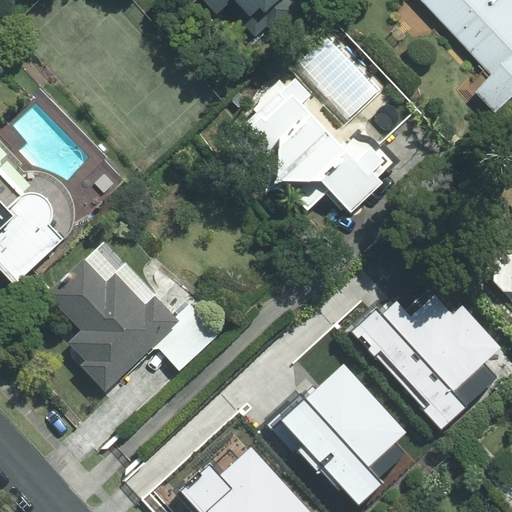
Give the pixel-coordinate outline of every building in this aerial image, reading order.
[(293,0),(202,0),(215,15),(231,2),(256,32),(293,0)] [(496,123),(511,109),(511,0),(431,0),(486,63),(462,83),(496,123)] [(356,156),(298,85),(245,129),(312,210),(338,188),(347,211),(405,163),(382,135),(356,156)] [(420,120),(391,146),(414,171),(442,146),(420,120)] [(80,218),(0,131),(0,264),(13,279),(80,218)] [(511,225),(500,226),(499,280),(511,299),(511,225)] [(116,273),(95,251),(51,292),(86,329),(72,342),(111,383),(179,319),(127,264),(116,273)] [(504,341),(441,282),(417,302),(393,285),(346,328),(445,440),(481,405),(461,386),(504,341)] [(413,430),(353,362),(282,423),(358,509),(388,483),(373,466),(413,430)] [(300,511),(252,454),(226,475),(214,461),(179,489),(198,511),(300,511)]
